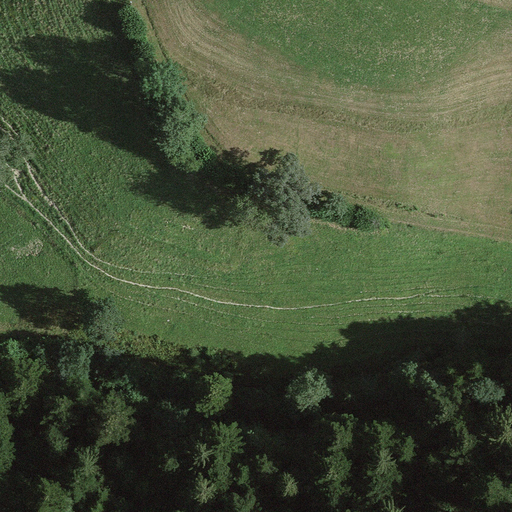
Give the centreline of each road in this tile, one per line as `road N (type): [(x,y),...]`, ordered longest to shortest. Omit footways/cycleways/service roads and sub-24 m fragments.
road 1 (track): [(0,336),(285,398),(511,356)]
road 2 (track): [(511,235),(397,215),(223,157),(192,123),(138,0)]
